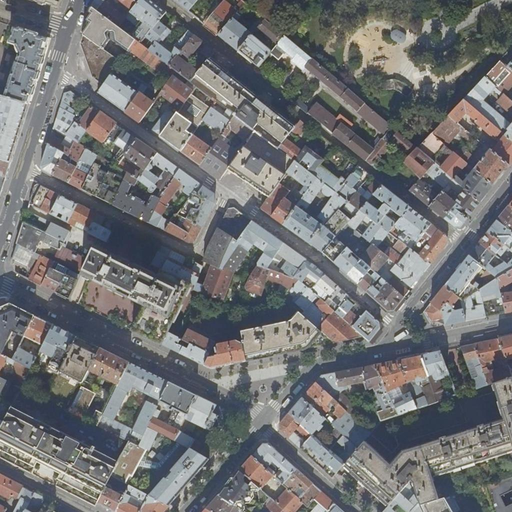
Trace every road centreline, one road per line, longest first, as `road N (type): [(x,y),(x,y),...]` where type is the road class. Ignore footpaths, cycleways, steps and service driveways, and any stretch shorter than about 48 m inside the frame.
road 1 (residential): [(163,0),(462,242)]
road 2 (residential): [(262,422),(204,384),(0,282)]
road 3 (residential): [(24,169),(191,251),(228,194)]
road 4 (residential): [(228,194),(55,70)]
road 5 (residential): [(394,326),(228,194)]
road 6 (residential): [(262,422),(315,363),(399,346)]
road 7 (residential): [(357,511),(262,422)]
